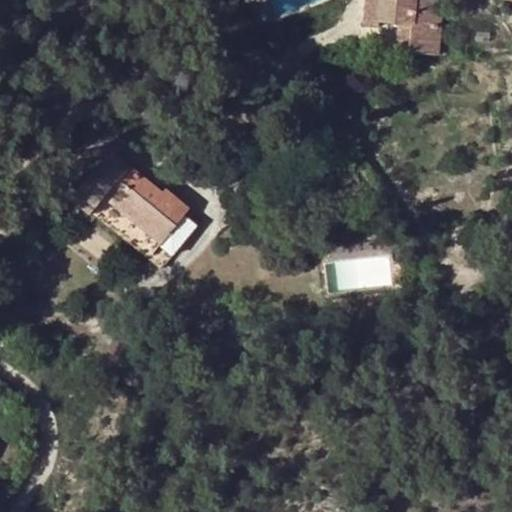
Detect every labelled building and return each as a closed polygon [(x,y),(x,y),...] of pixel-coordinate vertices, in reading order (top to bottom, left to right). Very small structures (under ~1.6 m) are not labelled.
[(273,21),(265,0),(245,0),(256,27),(273,21)] [(364,0),(362,27),(376,27),(377,20),(396,21),(396,33),(408,34),(407,52),(436,54),(438,7),(432,7),(432,0),(364,0)] [(407,52),(408,34),(396,33),(394,51),(407,52)] [(104,198),(162,245),(185,216),(189,211),(165,191),(162,195),(112,153),(73,200),(91,215),(104,198)] [(347,213),(345,207),(341,200),(337,195),(324,200),(337,227),(350,222),(347,213)] [(350,196),(341,200),(345,207),(354,204),(350,196)] [(398,262),(389,263),(392,282),(402,281),(398,262)]
